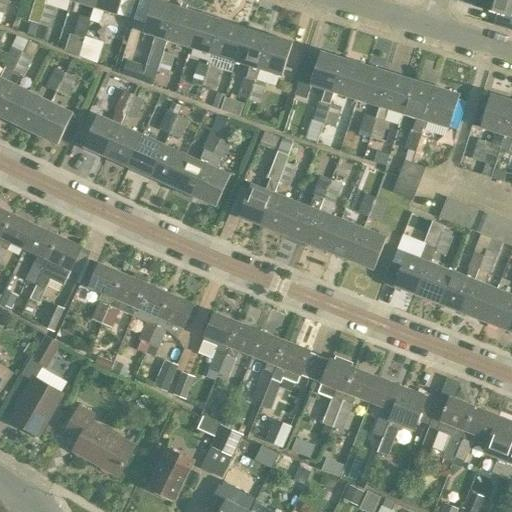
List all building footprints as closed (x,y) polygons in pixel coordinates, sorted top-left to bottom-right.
[(39,25),(46,4),(33,0),(27,20),(28,21),(25,30),(36,33),(39,25)] [(84,38),(79,52),(81,53),(88,55),(92,41),(96,42),(102,22),(100,21),(104,9),(119,14),(123,0),(97,0),(96,7),(95,7),(91,18),(85,38),(84,38)] [(135,0),(123,0),(119,14),(130,18),(135,0)] [(167,39),(169,40),(180,6),(160,0),(155,0),(145,32),(158,37),(155,49),(152,48),(147,64),(146,67),(159,71),(165,52),(164,51),(167,39)] [(511,11),(511,0),(478,0),(476,7),(511,16),(511,11)] [(56,8),(46,4),(39,25),(50,28),(56,8)] [(169,40),(191,47),(202,13),(180,6),(169,40)] [(191,47),(214,54),(225,20),(202,13),(191,47)] [(79,15),(73,34),(84,38),(85,38),(91,18),(79,15)] [(214,54),(238,62),(248,28),(225,20),(214,54)] [(244,76),(238,95),(250,99),(256,80),(255,80),(259,68),(260,69),(271,35),(248,28),(238,62),(250,66),(246,77),(244,76)] [(271,35),(260,69),(283,76),(294,42),(271,35)] [(0,98),(0,115),(15,123),(31,91),(16,83),(20,74),(24,76),(33,57),(38,45),(27,40),(23,51),(24,52),(0,98)] [(0,98),(24,52),(23,51),(12,46),(2,65),(6,67),(1,76),(0,75),(0,98)] [(334,92),(335,92),(346,58),(323,51),(316,73),(303,69),(295,95),(308,99),(312,85),(325,89),(322,101),(319,100),(312,119),(325,123),(331,103),(330,103),(334,92)] [(175,55),(165,52),(159,71),(168,74),(175,55)] [(127,58),(122,74),(155,84),(159,71),(146,67),(147,64),(127,58)] [(335,92),(358,99),(368,65),(346,58),(335,92)] [(191,82),(204,86),(211,66),(198,62),(191,82)] [(368,65),(358,99),(379,106),(381,107),(392,73),(368,65)] [(211,66),(204,86),(214,89),(221,69),(211,66)] [(46,86),(57,92),(67,73),(55,67),(46,86)] [(67,73),(57,92),(67,97),(77,77),(67,73)] [(376,117),(370,137),(371,138),(381,141),(387,121),(385,120),(388,109),(404,114),(415,80),(392,73),(381,107),(379,106),(376,117)] [(107,156),(122,124),(120,123),(125,114),(126,115),(135,95),(134,95),(138,85),(127,80),(114,109),(116,110),(112,119),(100,114),(100,115),(91,111),(87,119),(81,131),(90,135),(85,146),(107,156)] [(256,80),(250,99),(260,103),(267,84),(256,80)] [(404,148),(417,152),(423,133),(422,132),(426,121),(427,121),(438,87),(415,80),(404,114),(416,118),(413,128),(410,128),(404,148)] [(438,87),(427,121),(451,129),(461,94),(438,87)] [(15,123),(36,134),(52,102),(31,91),(15,123)] [(222,92),(217,105),(245,115),(249,102),(222,92)] [(500,148),(501,149),(511,115),(511,99),(493,94),(482,127),(495,132),(492,143),(478,139),(472,159),(485,163),(481,174),(492,177),(495,169),(494,168),(500,148)] [(145,100),(135,95),(126,115),(136,119),(145,100)] [(464,101),(460,100),(451,127),(456,128),(464,101)] [(52,102),(36,134),(59,145),(75,113),(52,102)] [(342,107),(331,103),(325,123),(336,127),(342,107)] [(158,129),(170,134),(179,115),(167,109),(158,129)] [(365,114),(359,133),(362,134),(361,139),(368,141),(369,137),(370,137),(376,117),(365,114)] [(179,115),(170,134),(181,139),(189,120),(179,115)] [(511,141),(511,115),(501,149),(509,151),(511,141)] [(107,156),(129,167),(144,134),(122,124),(107,156)] [(173,187),(195,197),(223,135),(211,129),(202,149),(204,150),(200,159),(188,154),(173,187)] [(129,167),(151,176),(166,144),(144,134),(129,167)] [(223,135),(195,197),(217,207),(232,174),(217,168),(221,158),(224,159),(233,140),(223,135)] [(151,176),(173,187),(188,154),(166,144),(151,176)] [(240,218),(263,227),(276,193),(274,193),(279,182),(280,183),(288,163),(286,162),(288,155),(278,151),(267,177),(270,178),(266,189),(253,184),(240,218)] [(405,160),(401,172),(422,179),(426,168),(405,160)] [(298,167),(288,163),(280,183),(290,186),(298,167)] [(507,173),(495,169),(492,177),(504,181),(507,173)] [(401,172),(397,181),(418,189),(422,179),(401,172)] [(285,236),(307,245),(333,181),(320,175),(308,206),(298,202),(285,236)] [(307,245),(330,254),(344,221),(330,215),(343,185),(333,181),(307,245)] [(418,189),(397,181),(393,193),(413,201),(418,189)] [(263,227),(285,236),(298,202),(276,193),(263,227)] [(357,212),(370,218),(378,198),(365,193),(357,212)] [(439,218),(452,223),(460,202),(447,197),(439,218)] [(378,198),(370,218),(379,222),(387,202),(378,198)] [(452,223),(462,227),(470,206),(460,202),(452,223)] [(462,227),(471,231),(479,210),(470,206),(462,227)] [(0,242),(13,214),(0,207),(0,242)] [(471,231),(482,235),(490,214),(479,210),(471,231)] [(0,266),(12,242),(25,248),(36,225),(13,214),(0,242),(0,266)] [(482,235),(492,239),(500,218),(490,214),(482,235)] [(492,239),(502,243),(510,222),(500,218),(492,239)] [(330,254),(353,263),(366,229),(344,221),(330,254)] [(502,243),(511,247),(511,222),(510,222),(502,243)] [(26,280),(36,285),(60,236),(36,225),(25,248),(38,254),(26,280)] [(366,229),(353,263),(375,272),(388,238),(366,229)] [(442,231),(434,251),(446,255),(454,236),(442,231)] [(60,236),(36,285),(45,289),(50,279),(64,286),(83,247),(60,236)] [(442,305),(464,314),(494,240),(490,239),(486,249),(486,248),(483,255),(474,252),(468,268),(469,269),(466,276),(455,272),(442,305)] [(464,314),(487,323),(500,290),(484,283),(488,273),(490,273),(502,243),(494,240),(464,314)] [(396,287),(419,296),(432,263),(409,254),(396,287)] [(91,319),(103,324),(124,273),(99,262),(89,286),(103,292),(91,319)] [(419,296),(442,305),(455,272),(432,263),(419,296)] [(120,310),(133,316),(148,283),(144,282),(145,277),(136,272),(132,277),(124,273),(103,324),(112,328),(120,310)] [(137,350),(146,353),(150,343),(171,294),(148,283),(133,316),(146,322),(138,339),(141,340),(137,350)] [(511,294),(500,290),(487,323),(510,332),(511,325),(511,294)] [(171,294),(150,343),(159,347),(166,330),(170,321),(184,327),(194,303),(171,294)] [(41,325),(55,332),(65,308),(51,302),(41,325)] [(216,381),(219,372),(239,322),(214,312),(205,337),(219,343),(208,368),(209,369),(206,376),(216,381)] [(239,350),(253,356),(263,331),(239,322),(219,372),(229,376),(237,358),(236,358),(239,350)] [(262,400),(263,401),(287,341),(263,331),(253,356),(267,361),(252,399),(261,403),(262,400)] [(32,359),(47,368),(61,343),(46,334),(32,359)] [(287,341),(263,401),(273,404),(287,369),(301,375),(311,350),(287,341)] [(0,388),(11,373),(0,364),(0,351),(1,351),(0,350),(0,388)] [(322,383),(319,392),(332,397),(323,423),(322,423),(326,425),(332,427),(333,427),(356,368),(346,364),(347,361),(337,357),(335,360),(332,359),(322,383)] [(154,386),(167,392),(178,365),(165,359),(154,386)] [(356,368),(333,427),(343,431),(355,396),(370,401),(379,377),(356,368)] [(181,371),(173,394),(186,399),(194,376),(181,371)] [(379,377),(370,401),(392,410),(395,411),(404,387),(379,377)] [(11,422),(39,437),(63,394),(35,378),(11,422)] [(382,437),(377,452),(379,453),(388,456),(400,425),(414,431),(418,420),(419,420),(428,396),(426,395),(404,387),(395,411),(392,410),(389,418),(390,418),(383,437),(382,437)] [(465,431),(466,432),(475,407),(450,398),(446,409),(438,406),(430,427),(451,435),(442,458),(444,459),(441,465),(445,467),(442,475),(447,477),(453,462),(454,462),(463,438),(462,438),(465,431)] [(64,431),(80,440),(74,452),(118,477),(135,446),(92,422),(96,414),(79,405),(64,431)] [(483,453),(484,453),(499,416),(475,407),(466,432),(488,440),(483,453)] [(380,414),(372,433),(382,437),(383,437),(390,418),(389,418),(380,414)] [(201,469),(222,478),(232,456),(233,457),(244,435),(203,416),(197,428),(215,436),(210,446),(211,447),(201,469)] [(491,474),(503,478),(511,453),(511,421),(499,416),(484,453),(497,458),(491,474)] [(267,439),(283,446),(290,427),(274,420),(267,439)] [(303,436),(297,450),(315,457),(321,443),(303,436)] [(472,442),(463,438),(454,462),(455,463),(457,458),(465,461),(472,442)] [(266,444),(260,459),(278,466),(284,452),(266,444)] [(186,458),(169,450),(150,489),(175,501),(190,470),(182,466),(186,458)] [(511,453),(503,478),(511,481),(511,480),(511,453)] [(381,506),(378,511),(395,511),(392,511),(395,503),(385,499),(382,506),(381,506)] [(221,511),(249,511),(226,501),(221,511)]
